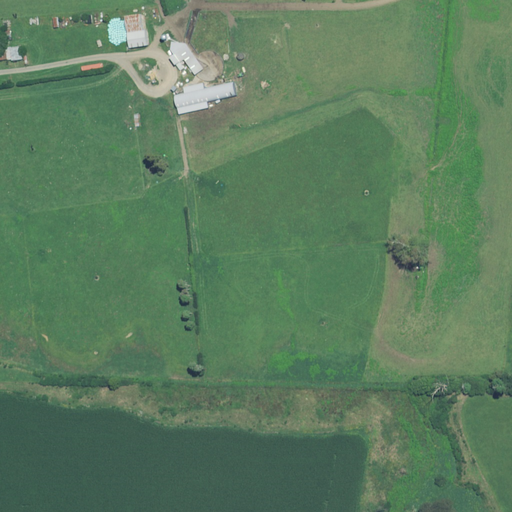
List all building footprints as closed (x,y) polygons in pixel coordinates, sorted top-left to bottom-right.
[(149,46),(144,13),(126,16),(131,48),(149,46)] [(204,69),(187,44),(181,43),(172,42),(171,50),(175,55),(172,58),(182,71),(187,67),(185,64),(187,63),(196,75),(204,69)] [(0,61),(8,60),(7,49),(7,47),(0,47),(0,61)] [(246,57),(244,52),(238,55),(241,60),(246,57)] [(237,95),(235,83),(205,89),(204,84),(185,88),(186,94),(176,96),(180,115),(211,108),(209,102),(237,95)]
